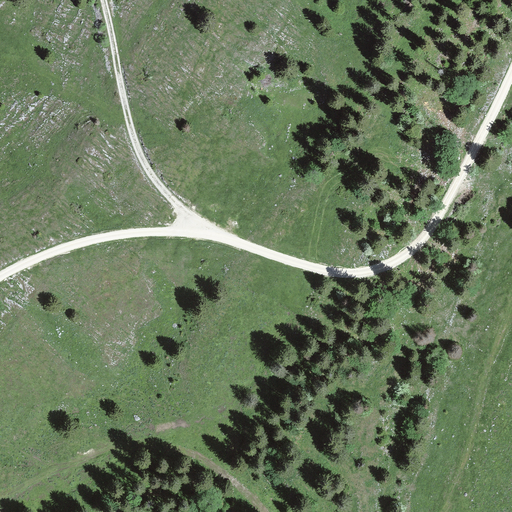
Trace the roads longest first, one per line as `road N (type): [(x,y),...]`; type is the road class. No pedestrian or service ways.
road 1 (track): [(0,276),(74,244),(150,232),(200,233),(338,274),(391,264),(423,237),(445,203),(511,72)]
road 2 (track): [(200,233),(138,149),(104,0)]
